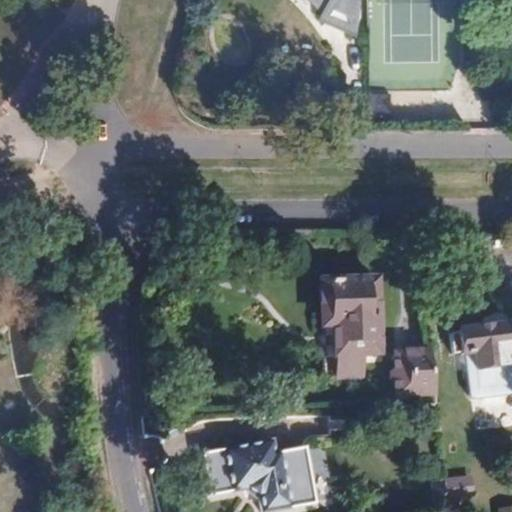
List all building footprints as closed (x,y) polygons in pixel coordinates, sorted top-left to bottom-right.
[(323,4),(319,0),(308,0),(319,10),(323,4)] [(319,0),(323,4),(319,10),(316,15),(354,34),(353,0),(319,0)] [(376,355),(373,280),(319,282),(320,310),(333,310),(333,324),(334,357),(361,356),(376,355)] [(333,324),(333,310),(320,310),(320,324),(333,324)] [(511,325),(459,331),(459,332),(451,333),(453,354),(461,353),(461,355),(464,355),(469,395),(471,399),(475,399),(511,395),(511,394),(511,325)] [(434,406),(428,353),(390,356),(394,397),(417,395),(418,406),(434,406)] [(362,375),(361,356),(334,357),(334,376),(362,375)] [(464,451),(462,435),(437,438),(440,454),(464,451)] [(265,511),(315,504),(305,447),(273,453),(271,441),(201,454),(208,495),(249,488),(259,494),(262,511),(265,511)] [(465,511),(462,479),(443,482),(446,506),(447,511),(465,511)] [(446,506),(443,482),(430,483),(433,508),(446,506)]
